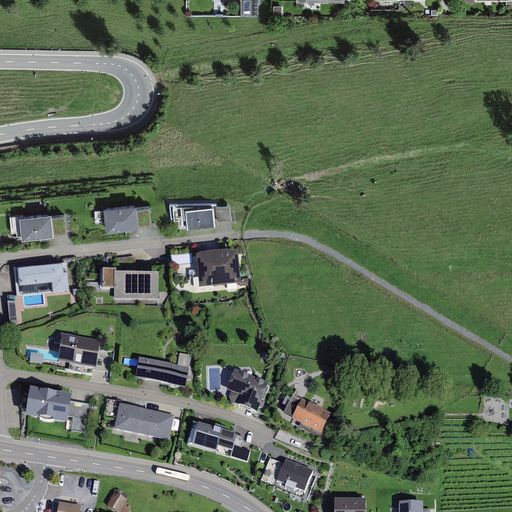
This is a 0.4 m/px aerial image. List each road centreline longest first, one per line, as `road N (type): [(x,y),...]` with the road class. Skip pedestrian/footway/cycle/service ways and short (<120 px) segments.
road 1 (tertiary): [(0,61),(117,64),(141,85),(139,105),(118,122),(0,135)]
road 2 (residential): [(0,259),(244,234)]
road 3 (tertiary): [(47,457),(205,486),(253,511)]
